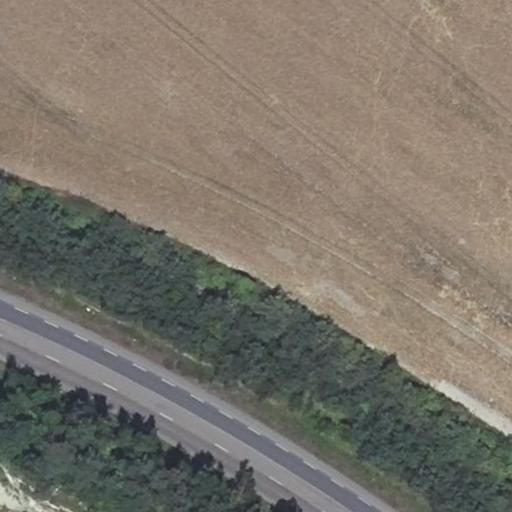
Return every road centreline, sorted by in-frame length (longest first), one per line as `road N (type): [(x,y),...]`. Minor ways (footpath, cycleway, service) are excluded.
road 1 (secondary): [(377,511),(231,417),(0,303)]
road 2 (secondary): [(0,335),(196,432),(321,511)]
